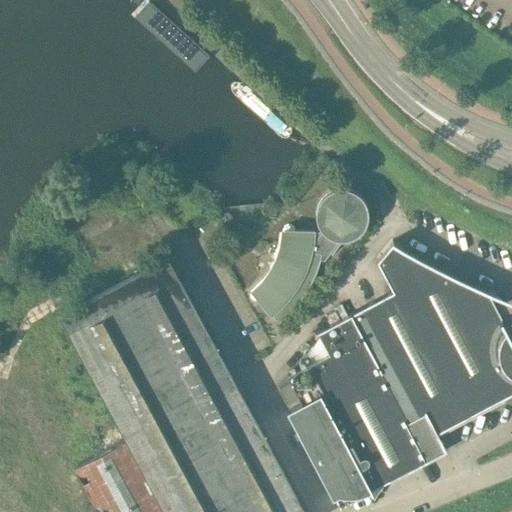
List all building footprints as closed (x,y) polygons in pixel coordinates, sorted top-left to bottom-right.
[(147,0),(146,0),(134,13),(194,67),(207,53),(147,0)] [(228,69),(215,83),(287,148),(300,134),(228,69)] [(154,114),(145,108),(143,107),(140,107),(137,108),(134,109),(132,111),(131,113),(130,116),(130,119),(131,122),(132,125),(140,132),(173,160),(204,185),(211,190),(214,192),(217,194),(221,195),(225,195),(229,195),(233,194),(234,193),(234,188),(233,184),(231,180),(229,176),(226,173),(223,170),(208,158),(176,132),(154,114)] [(332,253),(347,233),(347,232),(347,231),(347,230),(347,229),(346,229),(348,226),(349,225),(350,225),(351,224),(352,223),(353,222),(354,221),(354,220),(355,219),(355,218),(356,217),(356,215),(356,214),(357,205),(343,194),(327,201),(325,219),(331,224),(325,232),(324,234),(315,240),(314,235),(314,234),(313,234),(313,249),(328,253),(329,253),(329,254),(330,254),(331,254),(331,253),(332,253)] [(313,249),(313,234),(314,231),(294,230),(294,226),(291,224),(287,223),(284,226),(283,229),(281,243),(277,256),(276,256),(270,268),(271,269),(262,280),(252,290),(250,292),(250,296),(252,299),(256,300),(258,298),(263,304),(271,314),(272,313),(278,319),(281,317),(283,315),(285,313),(287,311),(290,309),(292,306),(294,304),(296,301),(298,299),(300,296),(302,294),(303,291),(305,289),(307,286),(308,283),(310,280),(311,278),(312,275),(314,272),(315,269),(316,266),(317,263),(318,260),(319,257),(324,259),(326,256),(328,253),(313,249)] [(511,296),(511,297),(508,298),(503,300),(502,298),(501,299),(504,306),(498,310),(488,292),(494,294),(495,292),(479,286),(464,279),(449,271),(434,264),(419,256),(404,247),(391,240),(390,242),(391,242),(377,259),(393,290),(349,313),(426,459),(445,449),(435,431),(511,390),(511,296)] [(303,511),(167,257),(61,314),(127,437),(167,511),(303,511)] [(426,459),(349,313),(317,330),(319,334),(307,354),(310,362),(287,374),(302,402),(289,409),(339,505),(371,488),(374,492),(375,489),(376,486),(378,484),(380,481),(382,479),(384,477),(387,474),(389,479),(426,459)] [(254,318),(243,323),(255,344),(265,339),(254,318)] [(296,397),(288,383),(278,388),(286,403),(296,397)] [(167,511),(127,437),(74,466),(99,511),(167,511)]
